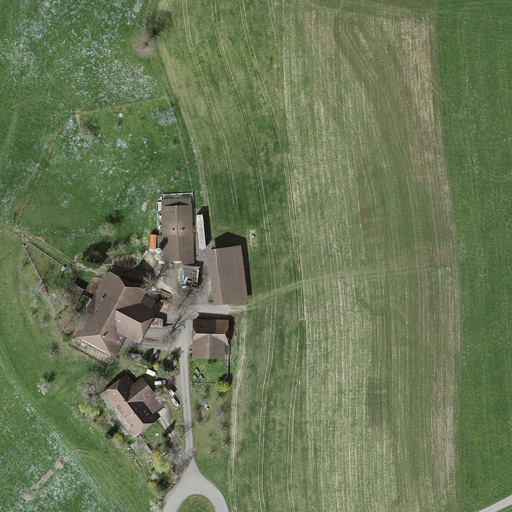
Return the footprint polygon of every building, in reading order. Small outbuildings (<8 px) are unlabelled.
[(188,209),(159,210),(163,263),(191,262),(188,209)] [(239,249),(216,252),(223,302),(245,299),(239,249)] [(180,268),(179,289),(195,290),(197,269),(180,268)] [(89,309),(93,311),(81,335),(111,351),(122,330),(138,339),(146,324),(159,327),(160,320),(150,317),(145,315),(152,302),(104,276),(92,299),(94,300),(89,309)] [(81,293),(71,287),(64,302),(74,307),(81,293)] [(228,344),(229,320),(195,319),(194,339),(199,339),(198,354),(221,354),(221,343),(228,344)] [(141,401),(153,392),(152,392),(141,377),(135,382),(128,374),(105,391),(114,401),(107,406),(115,416),(121,411),(135,429),(152,415),(141,401)]
